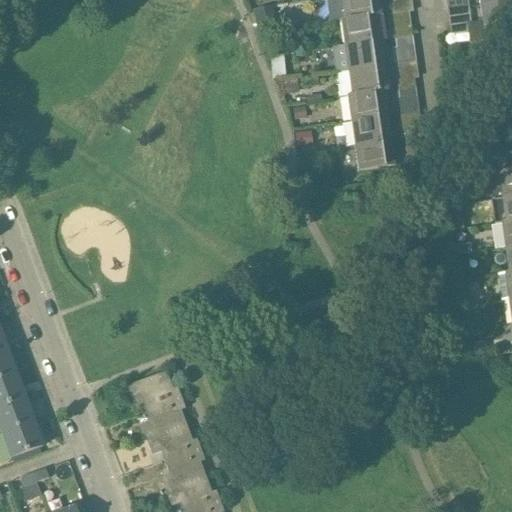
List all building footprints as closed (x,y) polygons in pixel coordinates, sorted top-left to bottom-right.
[(341,0),(345,22),(382,17),(379,0),(341,0)] [(511,28),(511,2),(479,7),(481,23),(449,28),(451,38),(466,35),(467,44),(484,42),(483,33),(511,28)] [(259,14),(260,28),(270,27),(268,13),(259,14)] [(378,18),(382,17),(345,22),(348,46),(344,46),(344,48),(381,42),(378,18)] [(394,31),(395,40),(413,38),(412,29),(394,31)] [(395,40),(396,50),(414,47),(413,38),(395,40)] [(335,74),(347,73),(385,67),(381,42),(344,48),(332,49),(335,74)] [(339,99),(351,98),(388,92),(385,67),(347,73),(335,74),(339,99)] [(397,82),(398,91),(416,88),(414,80),(397,82)] [(284,84),(286,95),(298,93),(297,83),(284,84)] [(398,91),(400,100),(417,98),(416,88),(398,91)] [(389,93),(388,92),(351,98),(354,121),(350,122),(350,123),(388,118),(385,94),(389,93)] [(306,120),(304,108),(292,110),(294,122),(306,120)] [(350,123),(354,148),(391,143),(388,118),(350,123)] [(404,132),(405,141),(423,138),(421,129),(404,132)] [(297,150),(312,148),(310,133),(295,135),(297,150)] [(405,141),(407,150),(424,147),(423,138),(405,141)] [(395,169),(391,143),(354,148),(357,174),(395,169)] [(500,174),(502,186),(493,187),(491,193),(492,201),(511,198),(511,158),(497,160),(499,174),(500,174)] [(495,227),(504,226),(511,224),(511,198),(492,201),(495,227)] [(464,218),(456,219),(458,232),(466,231),(464,218)] [(461,256),(473,255),(471,246),(460,248),(459,248),(460,257),(461,256)] [(502,301),(510,300),(511,299),(511,274),(507,275),(499,276),(502,301)] [(474,357),(488,355),(486,342),(472,344),(474,357)] [(0,353),(0,381),(16,376),(7,351),(0,353)] [(0,408),(25,399),(16,376),(0,381),(0,408)] [(142,399),(147,413),(180,400),(176,392),(171,393),(165,376),(128,389),(133,402),(142,399)] [(0,408),(0,430),(2,436),(34,424),(25,399),(0,408)] [(143,428),(148,441),(184,428),(178,412),(183,410),(180,400),(147,413),(152,425),(143,428)] [(0,464),(43,448),(34,424),(2,436),(0,436),(0,464)] [(162,451),(167,464),(199,452),(196,443),(191,445),(184,428),(148,441),(153,454),(162,451)] [(163,481),(168,493),(204,480),(198,463),(202,461),(199,452),(167,464),(172,477),(163,481)] [(46,470),(33,475),(37,484),(49,479),(46,470)] [(23,489),(37,484),(33,475),(20,479),(23,489)] [(182,503),(184,511),(198,511),(218,504),(215,495),(210,497),(204,480),(168,493),(172,506),(182,503)]
